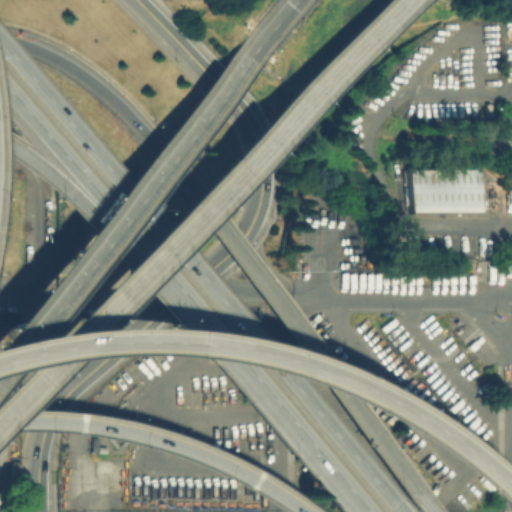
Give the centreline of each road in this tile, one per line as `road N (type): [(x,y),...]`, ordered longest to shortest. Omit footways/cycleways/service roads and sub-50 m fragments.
road 1 (motorway): [(388,511),(0,48)]
road 2 (motorway): [(0,399),(403,0)]
road 3 (motorway): [(511,506),(415,428),(272,363),(147,341),(58,342),(0,353)]
road 4 (motorway): [(120,230),(355,511)]
road 5 (motorway): [(422,511),(214,223)]
road 6 (tertiary): [(208,272),(253,223),(261,149),(241,108),(137,0)]
road 7 (motorway): [(0,419),(91,424),(166,443),(294,511)]
road 8 (motorway): [(214,223),(96,84),(48,54),(0,39)]
road 9 (tertiary): [(38,481),(45,428),(62,399),(208,272)]
road 10 (residential): [(511,294),(307,299)]
road 11 (motorway): [(248,57),(119,208)]
road 12 (motorway): [(0,87),(120,230)]
road 13 (residential): [(160,314),(137,296),(0,293)]
road 14 (motorway): [(0,141),(88,219),(120,230)]
road 15 (motorway): [(119,208),(30,311)]
